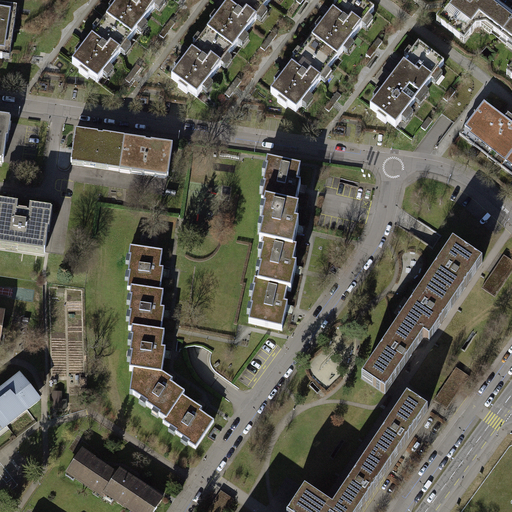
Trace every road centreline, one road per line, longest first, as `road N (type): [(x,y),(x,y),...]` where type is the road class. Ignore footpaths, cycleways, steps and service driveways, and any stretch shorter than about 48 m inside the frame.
road 1 (residential): [(394,160),(369,249),(180,511)]
road 2 (residential): [(394,160),(0,102)]
road 3 (primary): [(511,394),(426,511)]
road 4 (residential): [(511,218),(473,183),(394,160)]
